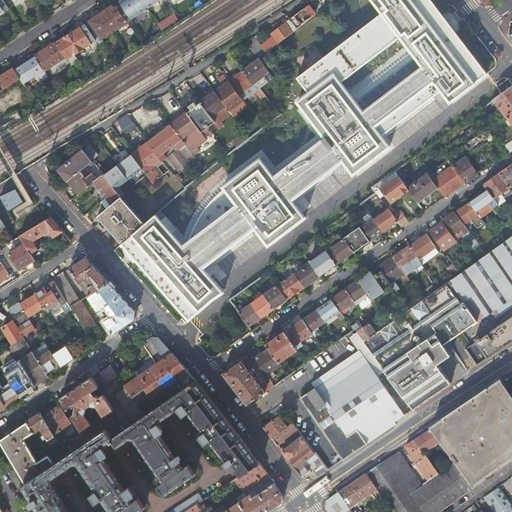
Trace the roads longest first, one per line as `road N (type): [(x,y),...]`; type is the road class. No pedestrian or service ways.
road 1 (residential): [(511,159),(205,372)]
road 2 (tertiary): [(511,356),(302,497)]
road 3 (residential): [(0,425),(157,317)]
road 4 (residential): [(205,372),(302,497)]
